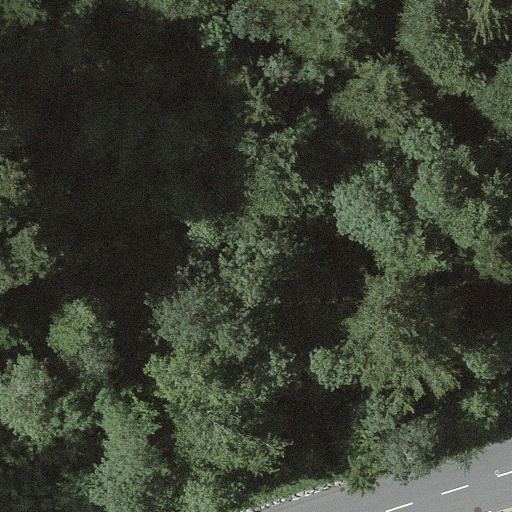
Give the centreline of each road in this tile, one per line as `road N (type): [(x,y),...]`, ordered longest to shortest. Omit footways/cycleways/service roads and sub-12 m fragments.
road 1 (track): [(0,450),(173,255),(485,37),(511,7)]
road 2 (tertiary): [(511,472),(393,511)]
